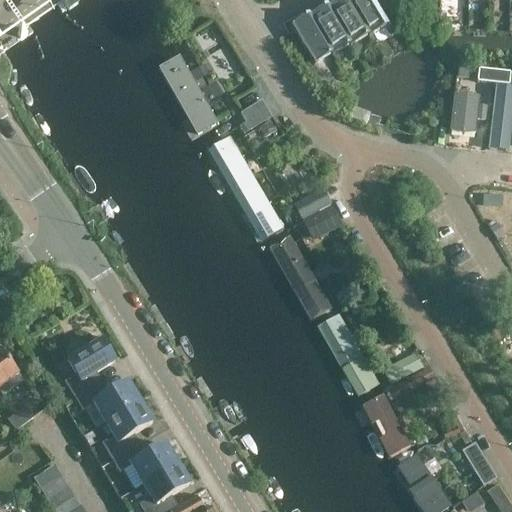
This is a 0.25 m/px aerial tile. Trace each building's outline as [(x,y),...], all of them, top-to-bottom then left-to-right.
[(367,36),(349,6),(350,5),(347,0),(342,0),(333,6),(332,4),(327,7),(332,14),(331,15),(349,45),(350,47),(367,36)] [(389,25),(374,0),(347,0),(350,5),(349,6),(367,36),(368,37),(389,25)] [(349,45),(331,15),(332,14),(327,7),(327,8),(314,15),(313,13),(309,16),(314,24),(313,24),(331,54),(332,56),(349,45)] [(331,54),(313,24),(314,24),(309,16),(308,16),(308,17),(290,28),(293,33),(313,66),(314,66),(314,65),(331,54)] [(177,60),(160,70),(198,136),(215,126),(177,60)] [(454,92),(453,132),(479,133),(480,93),(454,92)] [(511,94),(500,92),(489,142),(508,146),(511,126),(511,94)] [(265,140),(283,127),(262,99),(244,113),(265,140)] [(365,128),(369,115),(370,113),(352,107),(347,121),(365,128)] [(229,141),(217,148),(222,157),(215,161),(262,242),(282,230),(229,141)] [(295,204),(314,241),(345,226),(326,188),(295,204)] [(289,241),(270,251),(311,322),(329,311),(289,241)] [(375,386),(337,320),(319,330),(358,396),(375,386)] [(64,386),(75,403),(97,389),(91,380),(115,365),(108,354),(111,352),(103,340),(93,346),(94,349),(68,365),(76,379),(64,386)] [(1,352),(0,352),(0,393),(3,398),(23,383),(19,377),(1,352)] [(390,383),(424,370),(418,354),(383,368),(390,383)] [(104,400),(97,389),(75,403),(82,415),(94,408),(105,426),(139,406),(127,386),(104,400)] [(409,450),(382,398),(363,409),(390,460),(409,450)] [(139,406),(105,426),(114,441),(102,448),(112,464),(134,451),(129,441),(152,427),(139,406)] [(7,423),(15,434),(33,420),(25,409),(7,423)] [(480,444),(466,450),(483,486),(497,480),(480,444)] [(141,462),(134,451),(112,464),(120,477),(131,470),(142,488),(177,467),(165,448),(141,462)] [(415,459),(399,471),(416,496),(412,498),(421,511),(444,511),(449,509),(415,459)] [(177,467),(142,488),(151,502),(139,509),(141,511),(171,511),(166,503),(190,489),(177,467)] [(34,481),(41,493),(61,480),(54,468),(34,481)] [(41,493),(48,503),(68,490),(61,480),(41,493)] [(48,503),(53,511),(55,511),(74,500),(68,490),(48,503)] [(0,511),(2,510),(12,503),(7,496),(0,499),(0,511)] [(55,511),(77,511),(81,510),(74,500),(55,511)] [(203,511),(197,501),(177,511),(203,511)]
